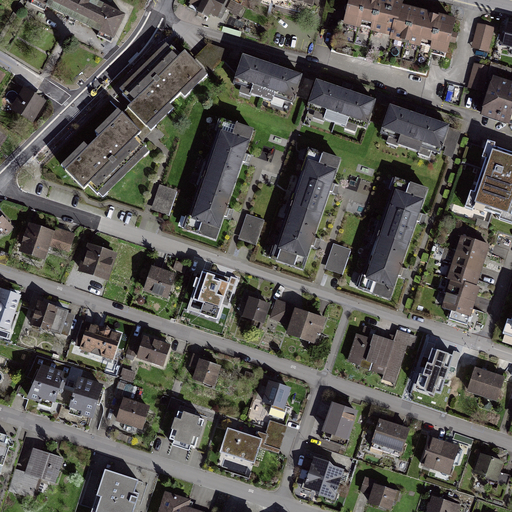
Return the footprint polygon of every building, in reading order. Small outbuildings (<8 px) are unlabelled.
[(125,14),(96,0),(32,0),(31,2),(71,22),(112,42),(125,14)] [(190,0),(189,3),(197,7),(195,11),(208,18),(210,14),(217,17),(218,16),(221,18),(230,0),(229,0),(190,0)] [(243,6),(231,0),(227,9),(231,11),(230,13),(238,16),(243,6)] [(242,0),(246,1),(246,0),(253,0),(253,1),(276,6),(274,11),(311,20),(312,15),(318,16),(320,7),(313,5),(314,0),(242,0)] [(403,0),(349,0),(344,21),(340,20),(332,50),(427,74),(432,54),(445,57),(446,52),(448,53),(457,17),(403,3),(403,0)] [(494,28),(478,24),(473,48),(488,52),(494,28)] [(511,27),(507,27),(502,47),(511,49),(511,27)] [(166,43),(120,88),(124,92),(122,93),(131,103),(122,111),(118,107),(94,130),(99,135),(88,145),(84,140),(60,164),(84,188),(88,184),(98,193),(99,192),(103,196),(150,151),(145,146),(146,145),(136,135),(147,125),(151,129),(174,107),(170,103),(181,92),(185,96),(208,73),(185,49),(180,54),(172,45),(170,47),(166,43)] [(202,50),(195,57),(210,73),(231,50),(208,43),(202,50)] [(272,68),(243,59),(234,87),(295,107),(304,78),(272,68)] [(488,70),(474,66),(468,88),(482,92),(488,70)] [(511,83),(492,77),(481,115),(511,124),(511,83)] [(345,94),(313,85),(306,110),(365,127),(373,102),(345,94)] [(47,105),(23,90),(11,109),(35,124),(47,105)] [(419,119),(387,109),(380,132),(440,151),(448,128),(419,119)] [(252,132),(220,121),(185,230),(217,240),(226,211),(244,157),(252,132)] [(511,150),(487,142),(464,207),(509,223),(511,214),(511,150)] [(341,162),(307,150),(270,259),(303,271),(314,239),(332,186),(341,162)] [(427,192),(396,182),(359,291),(390,301),(400,271),(419,217),(427,192)] [(160,185),(152,208),(167,214),(176,191),(160,185)] [(0,240),(14,229),(0,212),(0,240)] [(247,215),(238,238),(255,244),(264,222),(247,215)] [(74,237),(28,223),(18,255),(43,263),(48,248),(68,254),(74,237)] [(459,236),(455,250),(486,260),(487,258),(490,245),(459,236)] [(336,246),(327,269),(344,275),(353,252),(336,246)] [(115,256),(90,247),(80,274),(105,283),(115,256)] [(455,250),(451,265),(482,274),(485,262),(486,260),(455,250)] [(451,265),(446,279),(477,288),(478,286),(482,274),(451,265)] [(176,278),(153,270),(145,294),(168,302),(176,278)] [(446,279),(442,293),(473,303),(477,290),(477,288),(446,279)] [(229,292),(198,281),(190,305),(221,316),(229,292)] [(23,302),(0,292),(0,328),(11,333),(23,302)] [(442,293),(438,308),(469,317),(470,314),(473,303),(442,293)] [(270,307),(249,300),(243,319),(264,326),(270,307)] [(294,307),(278,302),(271,321),(287,327),(294,307)] [(68,314),(40,305),(33,327),(61,336),(68,314)] [(301,313),(295,311),(287,338),(318,348),(326,322),(301,313)] [(511,311),(503,338),(511,340),(511,311)] [(122,336),(87,326),(80,350),(115,360),(122,336)] [(409,343),(359,327),(346,363),(397,380),(409,343)] [(171,348),(139,338),(133,359),(165,369),(171,348)] [(450,363),(430,356),(420,386),(440,392),(450,363)] [(221,372),(200,364),(193,384),(214,391),(221,372)] [(67,377),(43,368),(32,401),(56,409),(67,377)] [(503,379),(477,371),(469,398),(495,406),(503,379)] [(81,382),(67,377),(56,409),(70,414),(81,382)] [(103,389),(81,382),(70,414),(92,421),(97,407),(103,389)] [(283,409),(290,390),(267,382),(260,401),(283,409)] [(150,410),(125,401),(118,423),(143,432),(150,410)] [(356,415),(333,407),(323,434),(347,442),(356,415)] [(205,423),(176,413),(166,443),(195,452),(205,423)] [(410,433),(379,424),(373,443),(404,453),(410,433)] [(284,430),(265,425),(261,440),(280,445),(284,430)] [(261,440),(228,429),(220,454),(253,465),(261,440)] [(0,482),(12,442),(0,438),(0,482)] [(456,450),(432,442),(424,466),(448,475),(456,450)] [(67,457),(33,446),(25,472),(59,483),(67,457)] [(502,464),(481,457),(475,476),(496,483),(502,464)] [(322,465),(313,462),(304,491),(333,501),(342,471),(330,467),(322,465)] [(134,511),(146,480),(104,465),(87,511),(134,511)] [(389,511),(397,492),(365,481),(359,495),(365,497),(370,499),(367,506),(384,511),(389,511)] [(191,499),(164,491),(157,511),(202,511),(200,511),(188,508),(191,499)] [(459,511),(461,508),(433,499),(428,511),(459,511)]
